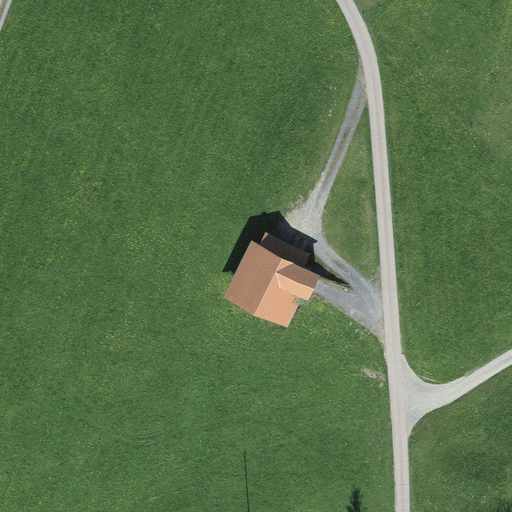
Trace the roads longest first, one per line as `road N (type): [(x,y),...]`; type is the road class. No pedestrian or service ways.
road 1 (unclassified): [(347,0),(375,79),(409,511)]
road 2 (track): [(511,364),(406,422)]
